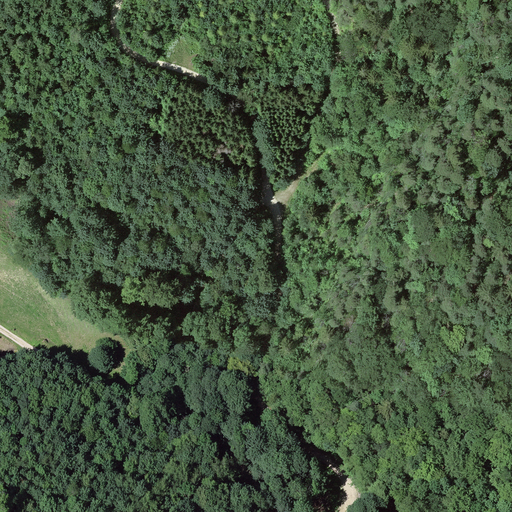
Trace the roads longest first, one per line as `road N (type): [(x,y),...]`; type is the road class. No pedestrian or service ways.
road 1 (track): [(347,511),(350,493),(339,474),(257,398),(256,376),(278,310),(279,268),(253,114),(222,87),(123,47),(114,30),(119,0)]
road 2 (track): [(327,0),(339,60),(294,180),(257,203),(226,244),(166,371),(121,395),(0,330)]
road 3 (track): [(511,170),(454,248),(441,306),(459,371),(511,442)]
